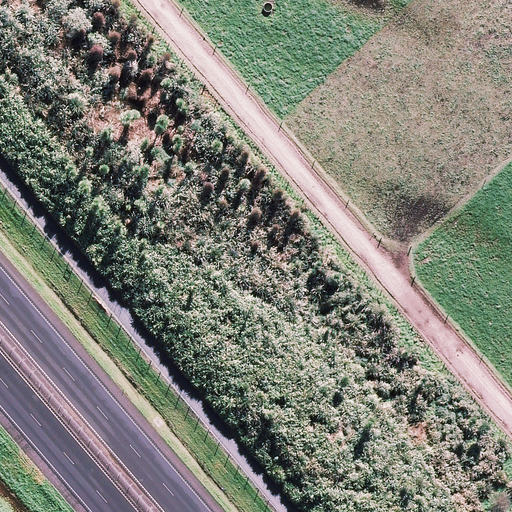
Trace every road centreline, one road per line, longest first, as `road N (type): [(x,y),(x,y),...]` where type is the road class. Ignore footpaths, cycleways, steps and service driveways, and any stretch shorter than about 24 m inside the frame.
road 1 (track): [(511,404),(308,179),(163,0)]
road 2 (motorway): [(0,293),(188,511)]
road 3 (motorway): [(114,511),(0,379)]
